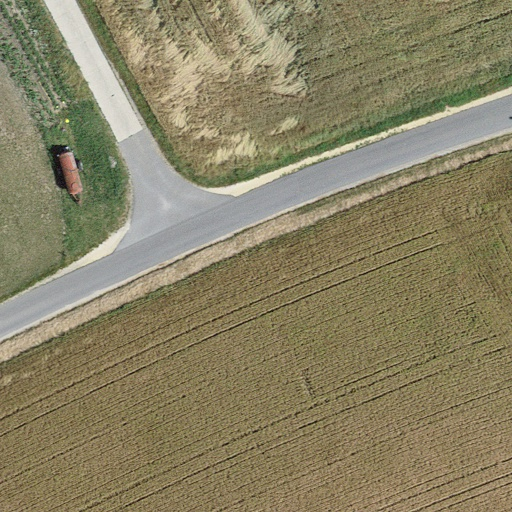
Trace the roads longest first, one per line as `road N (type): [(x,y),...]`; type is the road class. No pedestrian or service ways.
road 1 (tertiary): [(187,229),(511,115)]
road 2 (track): [(66,0),(187,229)]
road 3 (unclassified): [(0,323),(187,229)]
